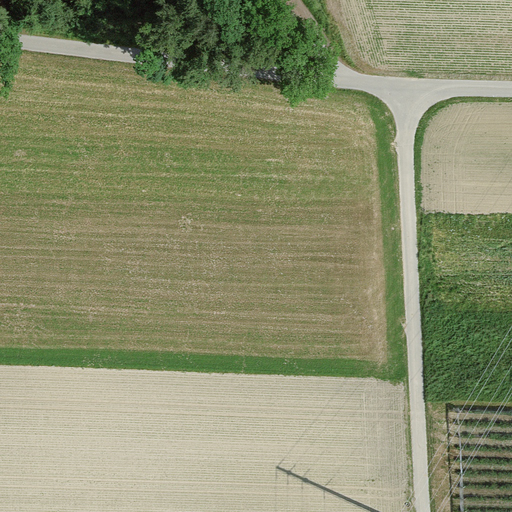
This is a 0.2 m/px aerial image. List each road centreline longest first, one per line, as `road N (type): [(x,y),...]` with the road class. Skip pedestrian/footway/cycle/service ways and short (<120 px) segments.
road 1 (track): [(0,41),(401,88),(511,90)]
road 2 (track): [(423,511),(401,88)]
